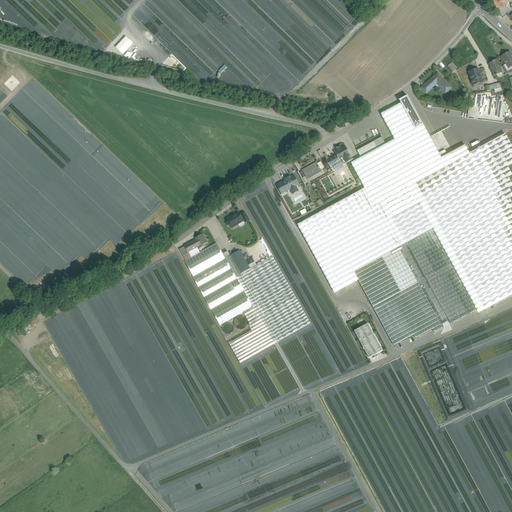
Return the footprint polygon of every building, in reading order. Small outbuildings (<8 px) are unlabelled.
[(503,0),(493,0),(490,4),(498,13),(503,18),(509,12),(503,6),(506,3),(503,0)] [(314,28),(311,27),(310,28),(307,32),(306,30),(305,33),(308,35),(309,35),(307,38),(313,39),(315,37),(314,40),(318,41),(316,43),(321,49),(321,50),(325,52),(337,38),(338,36),(337,37),(333,34),(332,34),(329,31),(325,30),(326,28),(324,26),(315,23),(323,31),(318,30),(315,27),(314,28)] [(511,55),(510,52),(501,57),(506,64),(504,65),(506,69),(511,66),(511,55)] [(504,65),(500,68),(496,60),(489,64),(494,76),(502,72),(506,69),(504,65)] [(478,69),(469,72),(474,88),(483,85),(482,82),(481,82),(478,74),(479,73),(478,69)] [(438,73),(421,88),(426,94),(437,84),(445,93),(451,88),(438,73)] [(408,143),(424,130),(418,122),(413,126),(414,127),(402,136),(408,143)] [(391,140),(396,147),(401,143),(403,146),(406,144),(399,135),(391,140)] [(431,225),(386,144),(378,149),(374,142),(357,151),(360,156),(361,158),(405,239),(431,225)] [(401,146),(394,149),(398,157),(405,154),(401,146)] [(343,147),(337,151),(337,150),(335,151),(337,155),(339,160),(340,160),(346,156),(348,155),(343,147)] [(422,159),(423,149),(413,149),(413,159),(422,159)] [(337,155),(327,161),(330,166),(340,161),(340,160),(339,160),(337,155)] [(340,161),(330,166),(332,171),(349,161),(346,156),(340,160),(340,161)] [(405,239),(361,158),(354,162),(356,165),(352,167),(353,170),(362,185),(366,183),(377,203),(383,214),(388,223),(387,224),(390,229),(391,228),(398,242),(398,243),(405,239)] [(332,171),(316,180),(320,188),(353,170),(352,167),(356,165),(354,162),(353,159),(349,161),(332,171)] [(316,163),(303,171),(306,176),(303,178),(306,184),(322,175),(320,172),(321,172),(320,170),(323,168),(324,167),(321,162),(320,162),(316,164),(316,163)] [(353,170),(320,188),(321,189),(318,190),(326,205),(344,195),(362,185),(353,170)] [(269,183),(241,198),(246,208),(249,209),(252,206),(260,213),(264,211),(270,216),(269,213),(272,210),(267,206),(278,211),(276,208),(278,207),(280,210),(282,207),(280,205),(282,204),(280,202),(279,202),(277,201),(278,198),(274,197),(277,195),(274,193),(274,194),(271,193),(268,198),(265,193),(262,192),(273,186),(269,183)] [(362,185),(344,195),(355,215),(377,203),(366,183),(362,185)] [(326,205),(322,207),(332,227),(355,215),(344,195),(326,205)] [(355,215),(332,227),(339,239),(374,219),(383,214),(377,203),(355,215)] [(141,224),(155,209),(155,207),(152,204),(149,207),(141,207),(143,208),(149,208),(149,210),(142,210),(142,212),(135,212),(133,215),(133,217),(141,224)] [(239,213),(233,216),(232,216),(226,219),(228,222),(227,222),(226,224),(228,226),(229,227),(230,226),(232,229),(232,228),(243,221),(240,215),(239,213)] [(249,220),(245,213),(240,215),(243,221),(244,220),(245,222),(249,220)] [(388,223),(383,214),(374,219),(379,228),(380,228),(387,224),(388,223)] [(339,239),(335,241),(351,269),(399,243),(398,243),(398,242),(390,246),(382,233),(383,233),(380,228),(379,228),(374,219),(339,239)] [(387,224),(380,228),(383,233),(390,229),(387,224)] [(431,225),(405,239),(451,324),(476,310),(431,225)] [(398,242),(391,228),(390,229),(383,233),(382,233),(390,246),(398,242)] [(203,234),(195,239),(196,240),(200,246),(208,242),(203,234)] [(185,247),(188,253),(197,248),(200,246),(196,240),(185,246),(185,247)] [(225,259),(223,254),(217,243),(200,252),(191,257),(184,261),(193,277),(225,259)] [(351,269),(361,288),(409,262),(399,243),(351,269)] [(185,247),(179,250),(183,257),(189,254),(188,253),(185,247)] [(197,248),(188,253),(189,254),(191,257),(200,252),(197,248)] [(249,268),(240,250),(230,256),(241,274),(250,269),(249,268)] [(241,274),(230,256),(227,251),(223,254),(225,259),(226,259),(236,278),(237,279),(244,291),(244,292),(253,307),(256,305),(250,293),(249,292),(242,280),(253,274),(253,273),(250,269),(241,274)] [(271,255),(249,268),(250,269),(253,273),(275,261),(271,255)] [(226,259),(193,278),(204,297),(236,278),(226,259)] [(253,274),(242,280),(249,292),(282,273),(275,262),(253,274)] [(280,276),(250,293),(256,305),(257,305),(287,288),(280,276)] [(237,279),(204,297),(211,310),(244,291),(237,279)] [(287,288),(257,305),(264,317),(296,299),(290,287),(287,289),(287,288)] [(244,292),(211,310),(220,326),(243,312),(253,307),(244,292)] [(264,317),(257,305),(256,305),(253,307),(260,319),(264,317)] [(253,307),(243,312),(250,325),(260,319),(253,307)] [(254,342),(267,335),(261,323),(253,327),(258,337),(255,339),(254,336),(252,337),(254,342)] [(355,330),(369,358),(383,351),(370,323),(355,330)] [(375,394),(381,404),(383,398),(382,398),(380,399),(378,395),(381,393),(383,398),(384,393),(377,391),(376,388),(378,387),(374,386),(369,376),(377,378),(378,373),(377,370),(375,370),(374,377),(371,371),(364,375),(368,376),(366,377),(365,383),(369,381),(368,387),(372,388),(370,389),(373,389),(372,393),(375,394)] [(193,433),(198,433),(198,428),(196,428),(196,432),(192,432),(192,429),(189,429),(185,428),(182,428),(181,436),(179,436),(179,442),(184,442),(184,438),(192,438),(193,433)] [(170,452),(170,461),(176,460),(176,457),(178,457),(178,452),(170,452)] [(170,498),(170,476),(163,476),(166,474),(169,474),(169,471),(168,469),(165,471),(165,474),(163,474),(157,477),(157,480),(154,480),(151,481),(160,497),(163,497),(168,494),(170,498)] [(511,511),(511,496),(487,498),(486,492),(483,492),(484,502),(483,501),(483,505),(482,506),(485,507),(484,511),(481,508),(476,511),(511,511)]
